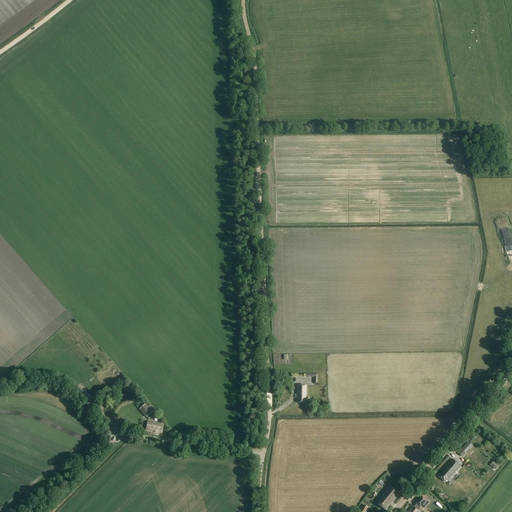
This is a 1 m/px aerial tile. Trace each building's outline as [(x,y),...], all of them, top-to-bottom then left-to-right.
[(314,377),(314,384),(318,384),(318,374),(304,374),(304,377),(314,377)] [(305,404),(306,386),(306,385),(301,384),(297,384),(297,385),(297,395),(297,396),(297,398),(297,403),(305,404)] [(78,386),(76,389),(82,395),(85,392),(78,386)] [(146,417),(152,412),(146,404),(140,410),(146,417)] [(135,410),(131,412),(137,421),(141,418),(135,410)] [(162,433),(164,424),(147,421),(146,429),(158,432),(162,433)] [(466,452),(473,445),(469,442),(463,449),(466,452)] [(447,482),(461,467),(452,459),(444,469),(445,470),(439,477),(445,482),(446,481),(447,482)] [(390,506),(401,493),(391,484),(376,502),(385,510),(389,506),(390,506)] [(419,511),(418,510),(421,506),(422,505),(425,508),(429,503),(426,501),(427,500),(429,497),(424,493),(416,502),(417,503),(413,506),(412,506),(406,511),(419,511)]
